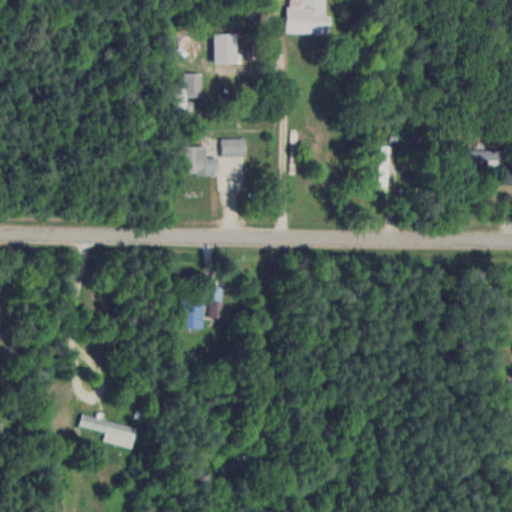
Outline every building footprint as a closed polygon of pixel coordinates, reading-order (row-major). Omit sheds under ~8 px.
[(287,0),(287,32),(330,34),(331,13),(326,13),(326,0),(287,0)] [(246,156),(246,137),(221,137),(221,156),(246,156)] [(207,145),(180,145),(180,174),(218,174),(218,157),(207,157),(207,145)] [(500,149),(463,149),(463,162),(500,162),(500,149)] [(180,294),(180,327),(203,327),(203,294),(180,294)] [(223,302),(210,302),(210,317),(223,317),(223,302)] [(84,415),(82,426),(105,431),(103,441),(134,449),(139,428),(84,415)]
